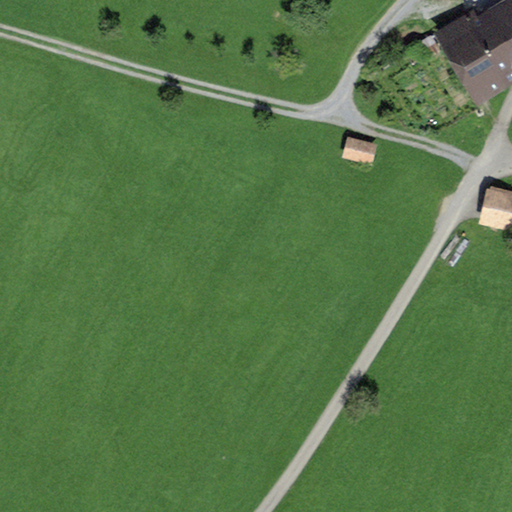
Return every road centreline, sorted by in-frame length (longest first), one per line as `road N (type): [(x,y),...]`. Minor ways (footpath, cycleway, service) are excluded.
road 1 (track): [(0,32),(405,137),(482,168)]
road 2 (track): [(408,0),(354,64),(331,118)]
